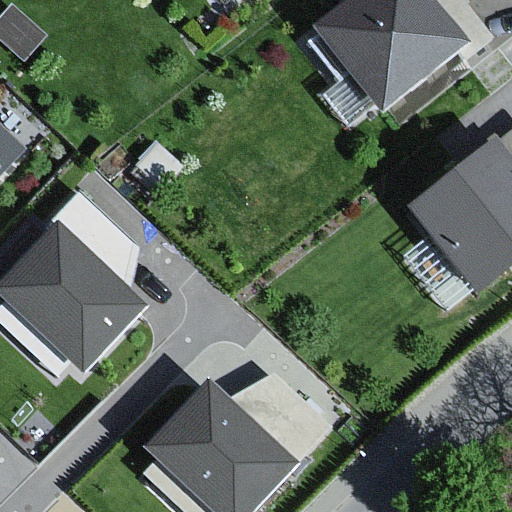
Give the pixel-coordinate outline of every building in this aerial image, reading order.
[(214,0),(222,9),(232,0),(214,0)] [(349,0),(307,33),(378,122),(466,53),(424,0),(349,0)] [(458,0),(424,0),(466,53),(469,57),(491,40),(458,0)] [(43,37),(8,7),(0,16),(0,43),(22,62),(43,37)] [(511,132),(493,148),(511,170),(511,132)] [(0,137),(0,173),(18,154),(0,137)] [(490,144),(404,213),(425,240),(469,294),(475,302),(511,271),(511,170),(493,148),(490,144)] [(156,147),(135,170),(159,192),(180,169),(156,147)] [(76,197),(49,229),(125,301),(134,250),(76,197)] [(49,229),(0,280),(0,307),(76,379),(138,314),(125,301),(49,229)] [(469,294),(425,240),(401,260),(444,314),(469,294)] [(269,377),(224,403),(294,471),(332,432),(269,377)] [(204,383),(138,451),(201,511),(254,511),(294,471),(224,403),(204,383)]
